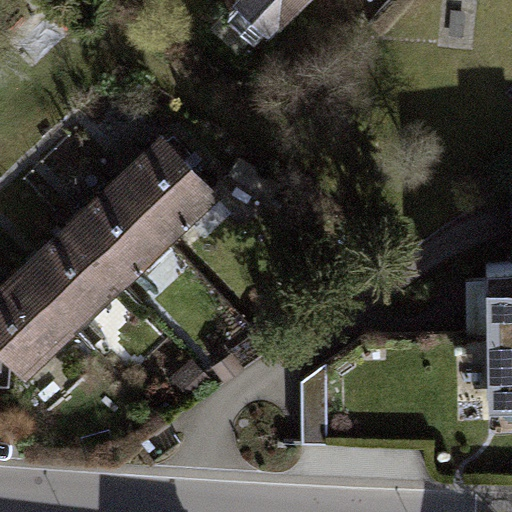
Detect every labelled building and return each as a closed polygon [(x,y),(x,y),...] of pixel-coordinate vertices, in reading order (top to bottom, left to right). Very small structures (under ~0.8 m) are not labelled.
[(295,0),(235,0),(269,29),(295,0)] [(158,123),(108,170),(168,234),(218,187),(158,123)] [(122,277),(168,234),(108,170),(62,213),(122,277)] [(73,322),(122,277),(62,213),(13,259),(73,322)] [(511,249),(489,250),(491,412),(511,412),(511,249)] [(0,342),(25,369),(73,322),(13,259),(0,271),(0,342)]
